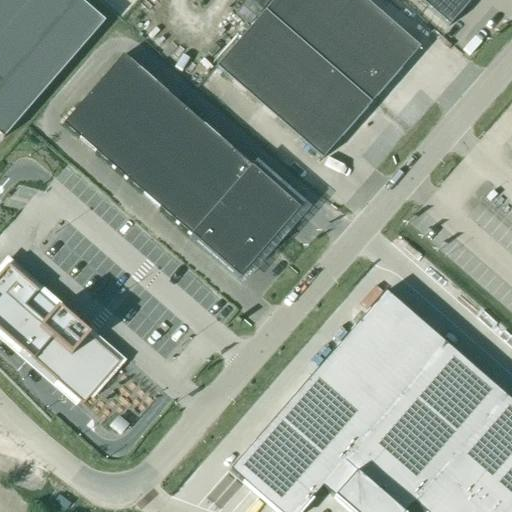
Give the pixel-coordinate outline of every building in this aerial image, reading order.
[(0,0),(0,139),(2,140),(103,24),(75,0),(0,0)] [(321,161),(418,50),(361,0),(274,0),(215,69),(321,161)] [(416,0),(448,28),(472,0),(416,0)] [(298,210),(122,57),(62,126),(238,280),(241,277),(237,274),(245,264),(248,267),(259,255),(256,252),(264,243),(272,250),(274,248),(265,241),(273,232),(276,235),(288,222),(284,219),(292,210),(296,213),(298,210)] [(118,364),(7,267),(0,274),(0,333),(20,352),(17,356),(53,387),(56,383),(82,406),(118,364)] [(511,511),(511,404),(384,292),(228,472),(274,511),(300,511),(321,489),(347,511),(406,511),(413,505),(420,511),(511,511)]
